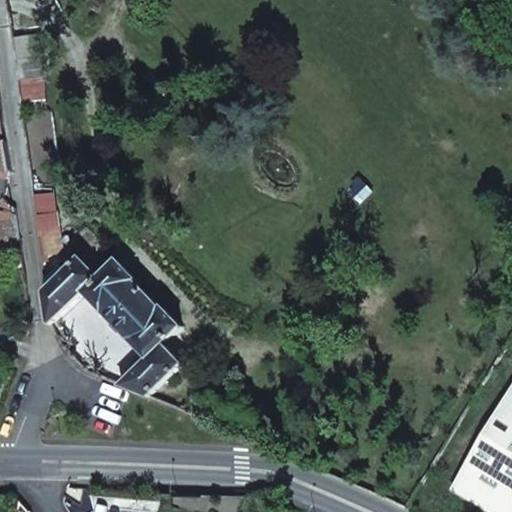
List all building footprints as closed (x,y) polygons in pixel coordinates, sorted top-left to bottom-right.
[(6,140),(0,138),(0,167),(10,170),(6,140)] [(42,194),(34,194),(36,214),(50,213),(48,198),(43,198),(42,194)] [(0,213),(0,215),(0,245),(20,252),(16,217),(0,213)] [(54,237),(40,238),(42,254),(56,253),(54,237)] [(122,386),(148,397),(186,361),(168,343),(185,326),(166,305),(164,307),(138,279),(139,278),(121,259),(103,275),(84,255),(47,292),(52,325),(87,292),(152,358),(122,386)] [(511,511),(511,391),(453,489),(491,511),(511,511)]
